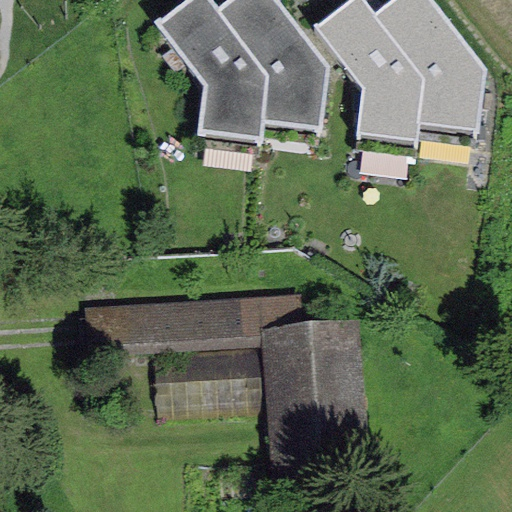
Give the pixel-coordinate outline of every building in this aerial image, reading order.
[(207,0),(206,0),(162,37),(211,93),(209,148),(260,151),(263,136),(271,81),(227,24),(207,0)] [(267,0),(256,0),(227,24),(271,81),(263,136),(324,143),(333,83),(267,0)] [(421,3),(385,32),(429,90),(421,144),(482,151),(491,91),(421,3)] [(366,8),(320,46),(369,101),(368,156),(419,159),(421,144),(429,90),(385,32),(366,8)] [(264,337),(302,335),(301,302),(84,311),(86,359),(265,351),(264,337)] [(362,333),(302,335),(264,337),(265,351),(271,509),(369,505),(362,333)]
